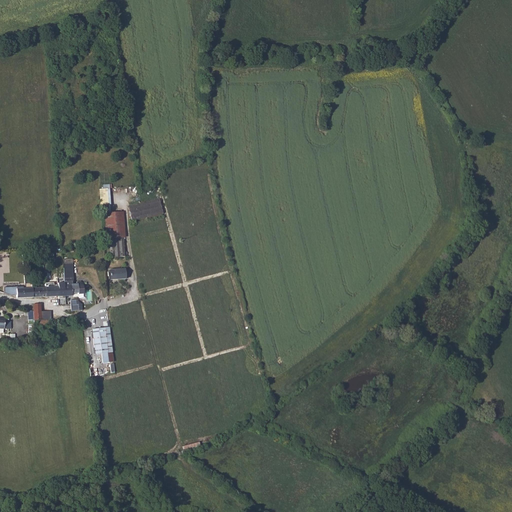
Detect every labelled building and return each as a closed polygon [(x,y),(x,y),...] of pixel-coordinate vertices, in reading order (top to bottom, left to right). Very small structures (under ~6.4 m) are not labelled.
[(109,188),(99,189),(100,205),(103,205),(107,204),(110,203),(109,188)] [(162,213),(159,199),(128,206),(131,220),(162,213)] [(110,213),(110,203),(107,204),(103,205),(106,239),(125,237),(123,212),(110,213)] [(125,268),(110,268),(110,279),(125,279),(125,268)] [(64,280),(64,287),(64,296),(72,296),(72,294),(80,294),(80,297),(85,296),(85,289),(85,288),(85,284),(80,285),(80,287),(72,287),(72,280),(64,280)] [(7,286),(8,290),(10,290),(10,294),(18,294),(18,297),(31,296),(30,288),(17,288),(17,286),(7,286)] [(45,296),(45,287),(32,288),(30,288),(31,296),(45,296)] [(64,287),(45,287),(45,296),(64,296),(64,287)] [(71,302),(73,312),(79,311),(74,301),(71,302)] [(113,363),(110,328),(92,330),(95,355),(102,354),(103,364),(113,363)] [(195,442),(181,447),(183,452),(197,448),(195,442)]
